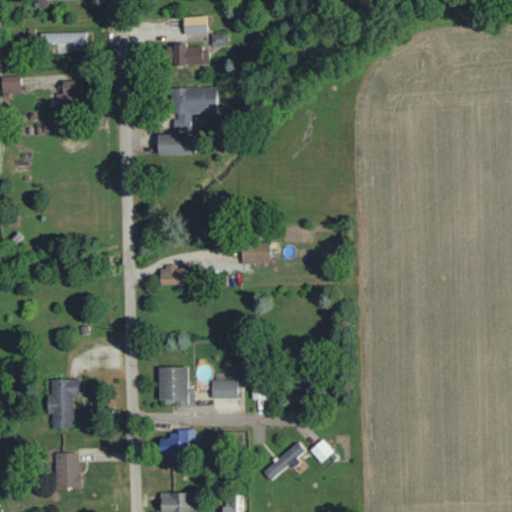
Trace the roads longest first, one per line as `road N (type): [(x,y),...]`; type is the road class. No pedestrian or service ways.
road 1 (residential): [(136,511),(122,0)]
road 2 (residential): [(134,422),(310,418)]
